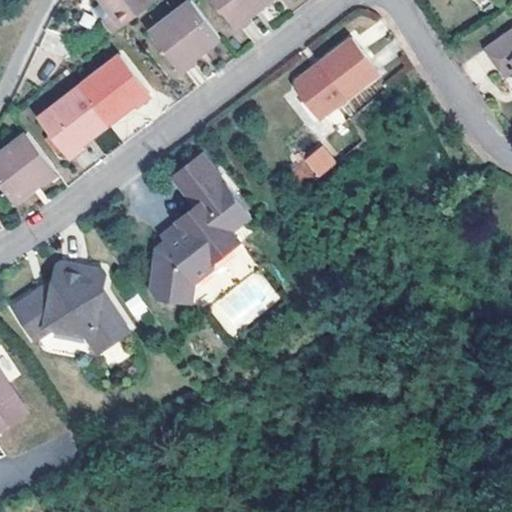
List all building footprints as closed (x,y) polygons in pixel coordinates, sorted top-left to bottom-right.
[(152,1),(150,0),(97,0),(101,4),(92,10),(111,33),(152,1)] [(268,0),(213,0),(235,27),(256,10),(268,0)] [(220,39),(191,2),(150,35),(179,71),(220,39)] [(511,28),(484,48),(502,74),(511,68),(511,69),(511,28)] [(379,74),(351,38),(319,63),(323,68),(312,76),(309,71),(295,81),(313,105),(318,101),(327,114),(379,74)] [(150,95),(120,58),(81,90),(111,126),(150,95)] [(319,63),(309,71),(312,76),(323,68),(319,63)] [(111,126),(81,90),(40,123),(52,138),(65,153),(69,159),(111,126)] [(322,117),(327,114),(318,101),(313,105),(322,117)] [(60,157),(65,153),(52,138),(47,142),(60,157)] [(56,177),(26,140),(0,160),(0,183),(18,206),(38,191),(56,177)] [(322,145),(303,160),(318,177),(336,162),(322,145)] [(254,215),(205,154),(175,177),(199,206),(180,221),(182,224),(186,229),(181,233),(170,242),(161,250),(157,289),(164,299),(197,302),(200,282),(218,267),(219,262),(230,253),(231,234),(236,230),(254,215)] [(186,229),(182,224),(166,237),(170,242),(181,233),(186,229)] [(245,242),(236,230),(231,234),(230,253),(245,242)] [(57,273),(56,286),(56,295),(46,301),(42,295),(19,310),(42,343),(57,332),(90,335),(103,354),(134,331),(115,304),(108,309),(104,301),(105,290),(106,277),(104,273),(62,269),(57,273)] [(208,304),(228,335),(281,300),(260,270),(208,304)] [(56,286),(42,295),(46,301),(56,295),(56,286)] [(115,304),(105,290),(104,301),(108,309),(115,304)] [(0,363),(0,429),(31,408),(0,363)]
